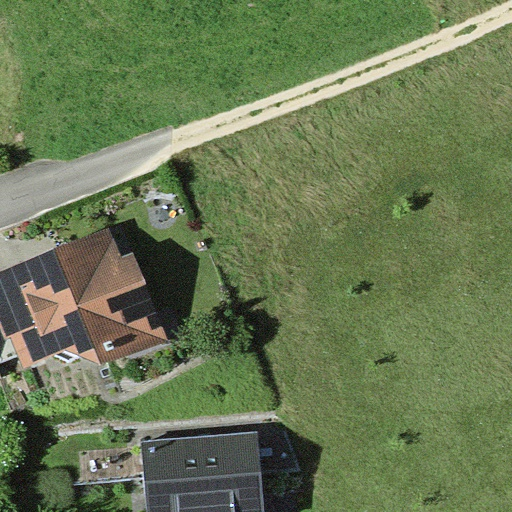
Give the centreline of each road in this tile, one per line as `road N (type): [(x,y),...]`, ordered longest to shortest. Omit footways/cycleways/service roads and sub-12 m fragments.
road 1 (track): [(511,13),(295,104),(167,137)]
road 2 (residential): [(0,202),(167,137)]
